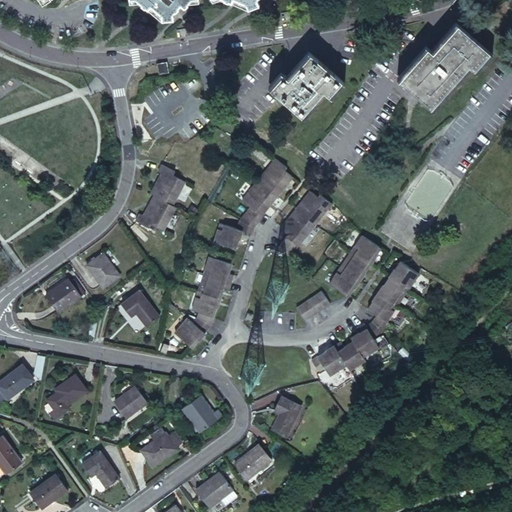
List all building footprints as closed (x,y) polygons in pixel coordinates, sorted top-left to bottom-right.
[(141,0),(151,8),(154,5),(165,14),(165,20),(178,19),(178,12),(185,5),(188,7),(194,0),(141,0)] [(234,0),(238,1),(238,0),(245,0),(252,3),(254,9),(266,4),(264,0),(234,0)] [(480,67),(493,49),(459,22),(437,49),(431,44),(404,77),(440,106),(474,63),(480,67)] [(315,54),(294,82),(288,78),(275,94),(307,121),(329,92),(331,95),(345,79),(315,54)] [(143,70),(140,70),(143,80),(153,78),(151,68),(143,70)] [(331,95),(335,98),(348,81),(345,79),(331,95)] [(242,232),(252,219),(251,218),(261,204),(272,190),(270,190),(277,180),(270,175),(273,172),(260,163),(228,206),(236,212),(227,225),(242,232)] [(142,192),(137,202),(140,204),(161,213),(173,189),(160,182),(162,179),(148,173),(144,180),(147,182),(151,184),(146,193),(142,192)] [(147,182),(142,192),(146,193),(151,184),(147,182)] [(274,240),(265,252),(278,262),(286,250),(319,208),(306,198),(304,200),(296,194),(267,231),(274,236),(272,239),(274,240)] [(127,222),(124,229),(138,237),(139,232),(152,239),(163,214),(161,213),(140,204),(135,213),(139,215),(134,225),(130,223),(127,222)] [(139,215),(135,213),(130,223),(134,225),(139,215)] [(239,239),(242,232),(227,225),(224,234),(207,229),(202,248),(225,255),(230,236),(239,239)] [(369,250),(349,237),(317,286),(337,299),(369,250)] [(95,260),(77,273),(94,298),(112,284),(95,260)] [(198,262),(191,283),(215,290),(221,292),(224,281),(218,279),(221,269),(198,262)] [(387,262),(355,311),(365,317),(376,324),(407,275),(387,262)] [(204,326),(215,290),(191,283),(181,316),(188,318),(187,323),(202,331),(204,326)] [(60,290),(34,308),(47,327),(73,310),(60,290)] [(310,293),(297,302),(307,316),(320,307),(310,293)] [(297,302),(285,310),(295,324),(307,316),(297,302)] [(134,310),(100,306),(97,330),(113,332),(114,325),(133,328),(134,310)] [(376,324),(365,317),(360,324),(355,327),(364,341),(374,334),(379,326),(376,324)] [(196,339),(202,331),(187,323),(183,328),(178,323),(165,339),(183,354),(196,339)] [(364,341),(355,327),(353,324),(346,330),(349,334),(340,340),(342,343),(352,358),(353,359),(369,349),(364,341)] [(352,358),(342,343),(333,348),(331,344),(324,348),(336,367),(336,368),(352,358)] [(336,367),(324,348),(307,359),(301,363),(310,376),(316,372),(319,378),(336,367)] [(14,371),(0,381),(0,405),(1,406),(25,387),(14,371)] [(67,380),(45,397),(48,402),(38,409),(46,419),(51,426),(61,418),(59,415),(81,398),(67,380)] [(130,393),(110,408),(122,424),(141,410),(130,393)] [(193,400),(175,413),(193,438),(215,421),(210,414),(205,417),(193,400)] [(270,421),(261,435),(276,444),(292,417),(273,404),(265,418),(270,421)] [(51,426),(46,419),(41,423),(46,430),(51,426)] [(159,437),(134,454),(146,471),(170,454),(159,437)] [(13,445),(0,454),(0,477),(24,460),(13,445)] [(250,455),(225,472),(235,489),(261,473),(250,455)] [(90,456),(73,468),(82,481),(87,478),(97,492),(110,483),(90,456)] [(47,479),(24,496),(34,511),(58,495),(47,479)] [(210,480),(186,498),(197,511),(207,511),(224,499),(210,480)]
